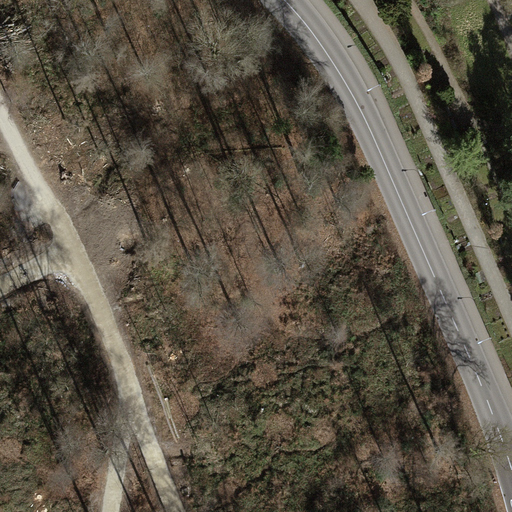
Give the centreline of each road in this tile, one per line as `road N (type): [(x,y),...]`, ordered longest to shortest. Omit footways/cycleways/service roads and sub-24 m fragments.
road 1 (residential): [(511,462),(344,83),(286,0)]
road 2 (track): [(178,511),(127,376),(0,99)]
road 3 (track): [(108,511),(127,376)]
